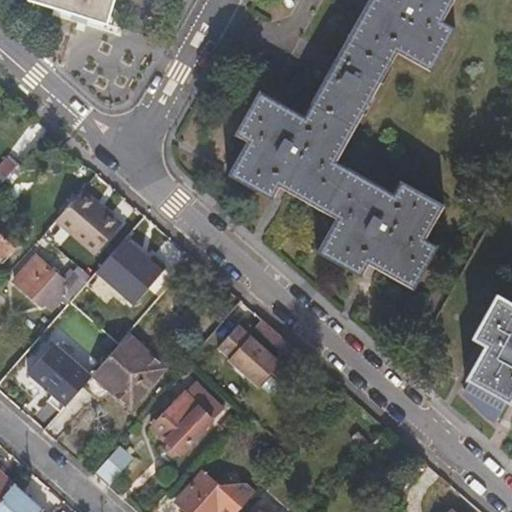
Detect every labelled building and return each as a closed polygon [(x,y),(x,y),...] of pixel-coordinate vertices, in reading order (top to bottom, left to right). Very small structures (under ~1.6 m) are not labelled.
[(37,0),(35,7),(112,31),(122,0),(37,0)] [(511,0),(369,0),(376,4),(307,124),(263,99),(237,143),(250,150),(232,183),(277,208),(284,195),(341,228),(323,260),(366,285),(372,273),(418,298),(443,253),(432,246),(449,215),(406,191),(399,203),(340,169),(400,62),(433,80),(458,36),(447,30),(463,0),(511,0)] [(0,189),(14,174),(0,161),(0,189)] [(192,263),(144,219),(138,226),(186,270),(192,263)] [(104,246),(113,254),(130,234),(136,228),(128,221),(123,228),(121,226),(104,246)] [(0,262),(12,250),(0,239),(0,262)] [(87,284),(113,254),(104,246),(101,243),(61,286),(34,262),(13,286),(38,309),(41,306),(49,313),(51,311),(58,316),(73,299),(87,284)] [(199,269),(192,263),(186,270),(181,276),(189,283),(199,269)] [(87,284),(73,299),(78,303),(92,288),(87,284)] [(100,368),(125,339),(130,334),(98,306),(91,314),(78,303),(55,328),(100,368)] [(220,326),(212,335),(236,355),(241,350),(263,326),(239,304),(229,316),(220,326)] [(511,309),(503,304),(480,347),(493,354),(474,387),(511,408),(511,309)] [(220,326),(229,316),(220,308),(211,318),(220,326)] [(292,351),(263,326),(241,350),(270,377),(271,376),(292,351)] [(100,368),(92,376),(112,394),(111,397),(128,411),(162,373),(125,339),(100,368)] [(292,351),(271,376),(287,391),(309,366),(292,351)] [(220,414),(193,387),(152,432),(179,458),(220,414)] [(362,450),(367,444),(357,435),(352,440),(362,450)] [(174,504),(182,511),(238,511),(253,495),(240,483),(219,484),(215,488),(200,474),(174,504)] [(0,501),(11,489),(0,478),(0,501)] [(37,511),(11,489),(0,501),(0,511),(37,511)]
